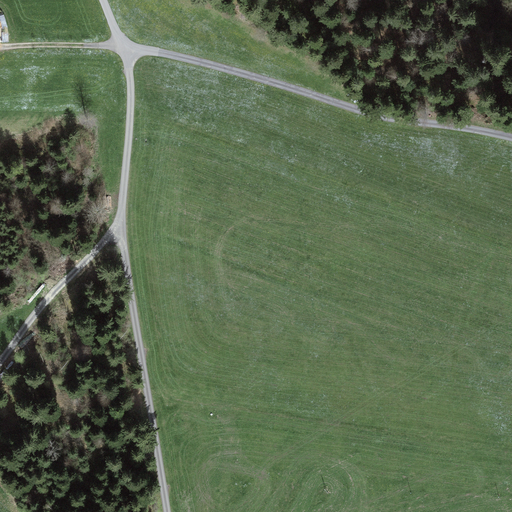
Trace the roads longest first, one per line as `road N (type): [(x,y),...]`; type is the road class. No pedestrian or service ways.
road 1 (track): [(167,511),(123,246),(130,79),(103,0)]
road 2 (track): [(122,47),(251,75),(382,116),(511,137)]
road 3 (track): [(121,221),(0,363)]
